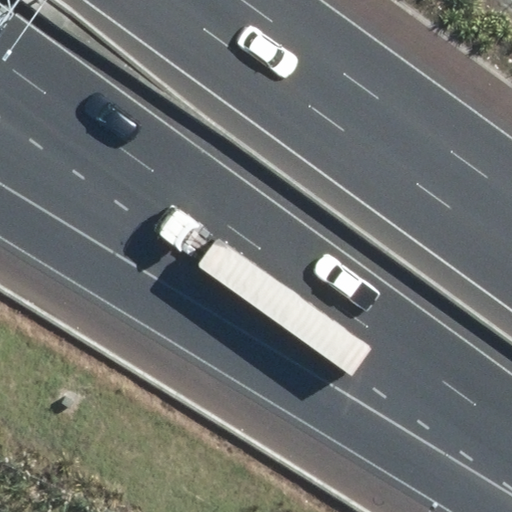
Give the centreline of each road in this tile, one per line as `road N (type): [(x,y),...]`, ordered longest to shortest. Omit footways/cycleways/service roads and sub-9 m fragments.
road 1 (motorway): [(216,0),(511,216)]
road 2 (motorway): [(267,231),(0,36)]
road 3 (motorway): [(267,231),(0,74)]
road 4 (motorway): [(511,410),(267,231)]
